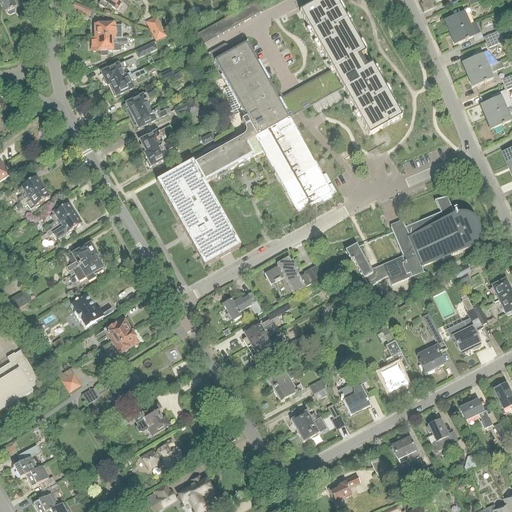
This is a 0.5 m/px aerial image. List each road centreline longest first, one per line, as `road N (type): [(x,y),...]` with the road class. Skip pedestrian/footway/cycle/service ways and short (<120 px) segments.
road 1 (residential): [(176,305),(359,202),(474,156)]
road 2 (residential): [(276,486),(511,358)]
road 3 (residential): [(176,305),(65,115)]
road 4 (residential): [(276,486),(176,305)]
road 5 (residential): [(474,156),(408,0)]
